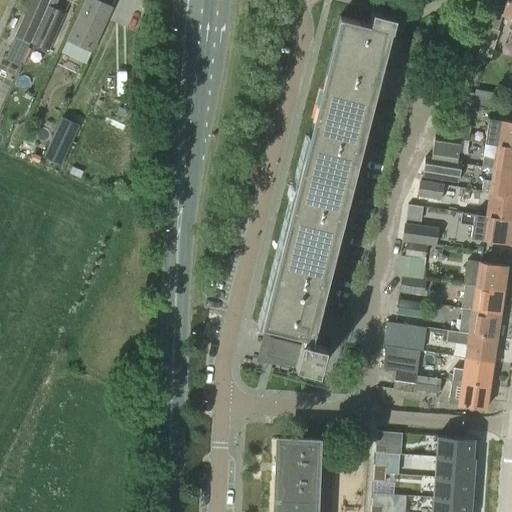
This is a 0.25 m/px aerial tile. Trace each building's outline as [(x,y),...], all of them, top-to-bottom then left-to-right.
[(29,42),(46,4),(47,0),(29,0),(4,58),(19,65),(29,42)] [(98,0),(84,0),(60,51),(85,63),(112,6),(98,0)] [(511,17),(511,25),(507,41),(511,42),(511,0),(504,0),(500,14),(511,17)] [(65,13),(46,4),(29,42),(48,51),(65,13)] [(324,346),(320,345),(301,340),(302,335),(306,336),(306,335),(383,28),(390,30),(393,17),(371,11),(368,23),(338,15),(338,16),(339,17),(261,324),(260,323),(260,325),(272,328),(267,345),(275,357),(294,362),(294,366),(317,372),(320,359),(324,360),(326,351),(323,351),(324,346)] [(489,57),(498,31),(485,27),(477,53),(489,57)] [(436,28),(434,33),(443,36),(445,31),(436,28)] [(501,108),(511,109),(511,91),(504,91),(503,95),(501,108)] [(43,157),(59,164),(77,125),(61,118),(43,157)] [(511,121),(487,118),(483,143),(495,145),(495,144),(511,146),(511,121)] [(467,140),(469,125),(441,121),(439,137),(459,139),(467,140)] [(459,139),(439,137),(434,136),(430,158),(456,162),(459,139)] [(492,168),(511,170),(511,146),(495,144),(495,145),(493,158),(482,157),(481,167),(491,169),(492,168)] [(421,176),(458,181),(460,163),(456,162),(430,158),(424,157),(421,176)] [(488,192),(511,195),(511,170),(492,168),(491,169),(490,180),(482,179),(480,191),(488,192)] [(440,200),(442,184),(419,180),(416,196),(440,200)] [(485,215),(511,219),(511,195),(488,192),(485,215)] [(406,200),(403,216),(419,218),(422,203),(406,200)] [(469,238),(509,244),(510,235),(511,234),(511,219),(485,215),(460,212),(459,224),(471,226),(469,238)] [(435,244),(437,229),(404,224),(401,240),(435,244)] [(423,258),(425,245),(406,242),(404,255),(423,258)] [(464,284),(505,290),(507,275),(504,275),(506,265),(465,259),(462,284),(464,284)] [(425,280),(420,279),(401,276),(398,292),(423,295),(425,280)] [(460,308),(461,308),(499,314),(500,305),(503,305),(505,290),(464,284),(460,308)] [(422,318),(424,303),(397,299),(395,314),(422,318)] [(461,333),(498,338),(500,323),(497,322),(499,314),(461,308),(457,332),(461,333)] [(424,327),(385,322),(382,345),(420,350),(424,327)] [(466,344),(464,358),(491,362),(493,352),(496,353),(498,338),(461,333),(457,332),(446,330),(444,342),(460,344),(460,343),(466,344)] [(460,381),(491,386),(493,370),(490,370),(491,362),(464,358),(460,381)] [(405,360),(403,372),(413,373),(415,361),(405,360)] [(394,372),(392,388),(413,392),(413,388),(438,392),(440,378),(394,372)] [(450,380),(447,404),(484,409),(486,400),(489,400),(491,386),(460,381),(450,380)] [(435,456),(472,458),(473,438),(436,436),(435,456)] [(314,511),(316,473),(325,473),(325,467),(316,466),(317,439),(276,437),(275,463),(274,463),(274,473),(272,511),(314,511)] [(374,452),(387,452),(387,445),(375,444),(374,452)] [(472,458),(435,456),(434,476),(470,479),(472,458)] [(373,472),(385,473),(385,465),(373,465),(373,472)] [(373,480),(385,481),(385,473),(373,472),(373,480)] [(432,497),(469,500),(470,479),(434,476),(432,497)] [(467,511),(469,500),(432,497),(430,511),(467,511)]
